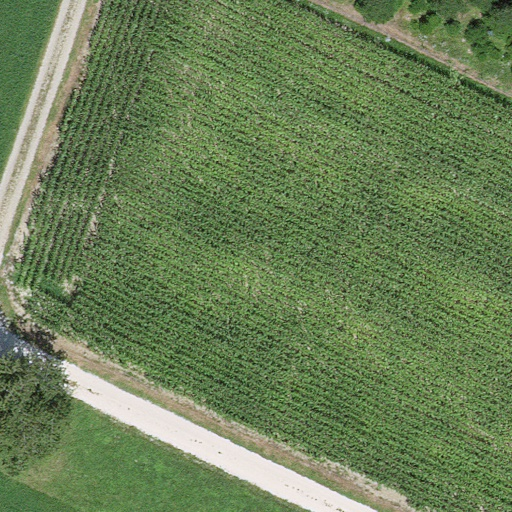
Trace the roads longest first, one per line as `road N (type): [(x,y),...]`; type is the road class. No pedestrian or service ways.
road 1 (track): [(0,352),(340,511)]
road 2 (track): [(71,0),(0,204)]
